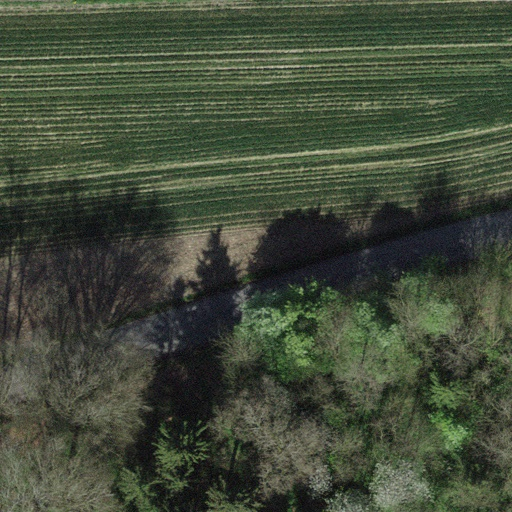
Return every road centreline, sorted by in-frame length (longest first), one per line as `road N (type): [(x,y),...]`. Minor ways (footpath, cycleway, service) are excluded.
road 1 (tertiary): [(511,228),(0,384)]
road 2 (track): [(284,511),(241,457),(177,326)]
